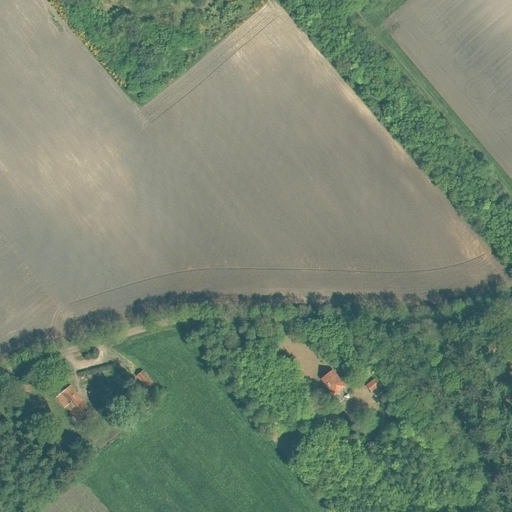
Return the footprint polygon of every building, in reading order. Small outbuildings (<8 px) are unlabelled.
[(147,389),(153,384),(142,371),(136,376),(147,389)] [(333,395),(344,387),(332,371),(321,380),(333,395)] [(376,378),(366,386),(370,392),(381,384),(376,378)] [(91,411),(71,386),(57,397),(65,407),(67,406),(78,420),(91,411)] [(52,437),(58,445),(63,442),(56,433),(52,437)]
